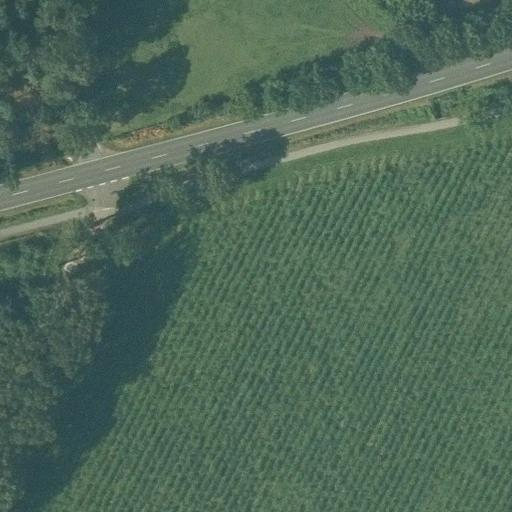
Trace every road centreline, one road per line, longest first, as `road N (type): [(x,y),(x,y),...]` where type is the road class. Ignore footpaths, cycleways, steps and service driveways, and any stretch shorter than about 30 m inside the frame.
road 1 (secondary): [(511,57),(92,173)]
road 2 (unclassified): [(0,403),(102,215),(92,173)]
